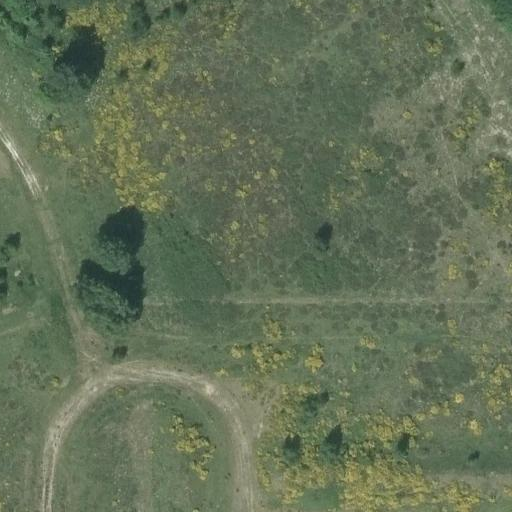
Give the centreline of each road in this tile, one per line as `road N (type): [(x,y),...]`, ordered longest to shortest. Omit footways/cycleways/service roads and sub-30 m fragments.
road 1 (track): [(44,511),(53,441),(69,412),(92,387),(149,372),(210,391),(227,409),(239,434),(246,511)]
road 2 (track): [(92,387),(54,242),(0,131)]
